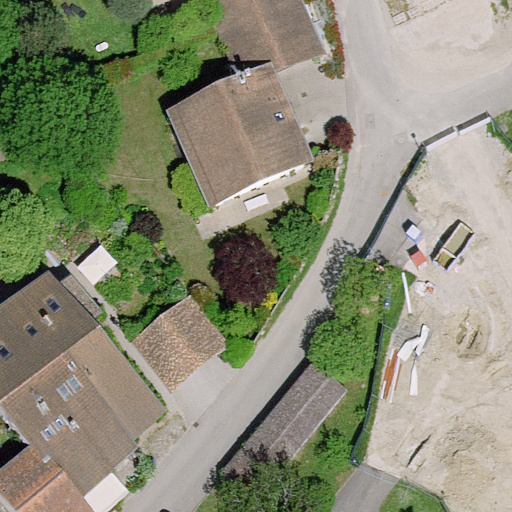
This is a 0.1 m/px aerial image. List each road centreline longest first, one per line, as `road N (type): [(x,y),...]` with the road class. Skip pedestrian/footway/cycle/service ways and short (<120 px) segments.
road 1 (unclassified): [(384,141),(361,217),(296,341),(156,511)]
road 2 (unclassified): [(357,0),(384,141)]
road 3 (residential): [(384,141),(511,85)]
